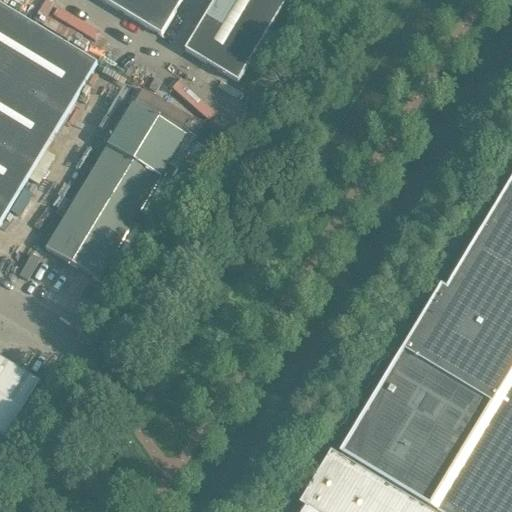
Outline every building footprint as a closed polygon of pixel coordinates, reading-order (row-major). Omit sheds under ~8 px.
[(101,0),(162,36),(183,0),(101,0)] [(216,0),(185,51),(238,83),(288,0),(216,0)] [(0,227),(98,65),(0,6),(0,227)] [(47,249),(98,281),(186,137),(134,105),(47,249)] [(442,288),(341,455),(436,511),(511,511),(511,183),(447,291),(442,288)] [(0,358),(0,404),(20,371),(0,358)] [(0,434),(7,438),(40,383),(20,371),(0,404),(0,434)] [(304,511),(429,511),(332,453),(300,506),(306,510),(304,511)]
